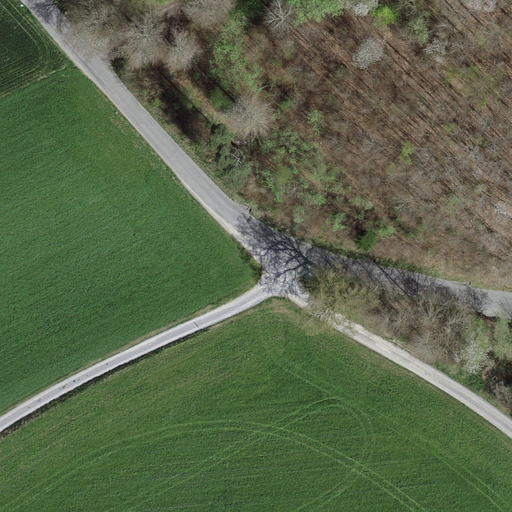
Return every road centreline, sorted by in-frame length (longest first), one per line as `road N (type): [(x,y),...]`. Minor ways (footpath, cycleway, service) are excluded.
road 1 (track): [(511,430),(297,296),(290,250),(248,300),(0,426)]
road 2 (tertiary): [(37,0),(193,177),(290,250),(378,278),(511,303)]
road 3 (track): [(209,0),(76,41)]
